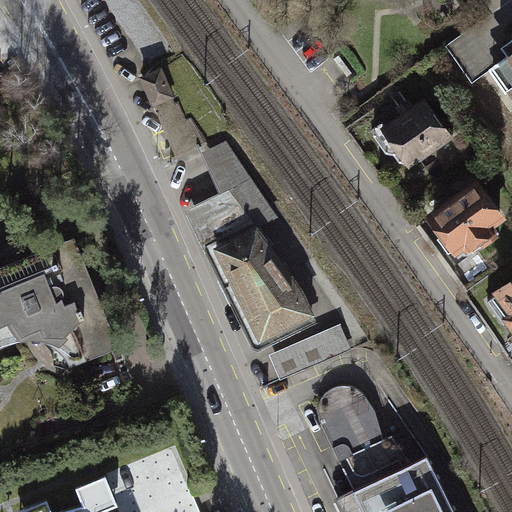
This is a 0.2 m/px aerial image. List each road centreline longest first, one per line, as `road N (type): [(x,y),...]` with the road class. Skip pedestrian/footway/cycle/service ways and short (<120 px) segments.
road 1 (residential): [(511,394),(235,0)]
road 2 (primary): [(273,511),(150,222)]
road 3 (primary): [(0,0),(150,222)]
road 4 (primary): [(150,222),(124,137),(41,0)]
